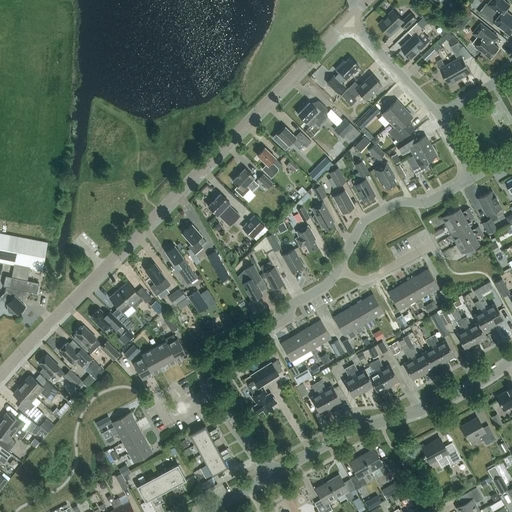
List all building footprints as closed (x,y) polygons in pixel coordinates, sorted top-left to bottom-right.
[(511,31),(511,16),(506,11),(510,5),(503,0),(490,0),(487,4),(500,15),(494,22),(510,35),(511,31)] [(414,11),(421,18),(427,12),(421,5),(414,11)] [(417,19),(411,13),(403,20),(394,10),(379,24),(390,36),(402,25),(406,29),(417,19)] [(426,23),(431,17),(433,16),(429,12),(422,19),(426,23)] [(438,24),(431,17),(426,23),(425,24),(431,31),(438,24)] [(425,29),(418,22),(408,31),(413,36),(401,47),(412,58),(426,44),(418,36),(425,29)] [(494,44),(499,38),(481,23),(476,30),(472,33),(477,37),(472,43),(476,46),(476,47),(490,59),(499,48),(494,44)] [(457,59),(452,62),(461,77),(471,72),(464,60),(471,56),(472,56),(464,46),(464,47),(462,44),(458,42),(450,46),(454,52),(457,59)] [(437,51),(433,47),(423,57),(427,61),(437,51)] [(346,79),(359,66),(350,57),(345,62),(344,60),(335,69),(346,79)] [(450,84),(461,77),(452,62),(445,66),(441,59),(437,61),(450,84)] [(359,86),(355,82),(346,90),(354,98),(360,93),(366,100),(382,85),(371,74),(359,86)] [(327,83),(338,94),(345,86),(334,75),(327,83)] [(390,122),(404,108),(396,100),(382,113),(390,122)] [(327,109),(320,102),(315,108),(309,102),(298,114),(310,126),(311,125),(313,127),(316,123),(319,126),(328,117),(326,110),(327,109)] [(375,105),(365,115),(357,124),(361,129),(380,111),(375,105)] [(412,117),(404,108),(390,122),(395,127),(389,132),(399,142),(414,127),(408,121),(412,117)] [(333,129),(342,138),(354,126),(345,117),(333,129)] [(311,142),(303,133),(297,139),(296,137),(285,127),(284,127),(283,126),(272,137),(284,149),(292,141),(298,147),(300,149),(304,145),(306,147),(311,142)] [(414,155),(431,146),(425,135),(418,139),(414,132),(406,137),(397,144),(402,153),(410,149),(414,155)] [(370,142),(364,136),(360,140),(366,146),(370,142)] [(330,144),(333,156),(343,152),(340,141),(330,144)] [(384,153),(374,143),(369,149),(379,159),(384,153)] [(427,168),(424,162),(436,156),(431,146),(414,155),(419,165),(412,168),(416,175),(427,168)] [(278,170),(277,168),(282,164),(275,157),(265,147),(257,155),(267,164),(263,168),(262,167),(261,167),(273,178),(272,176),(278,170)] [(401,161),(397,153),(391,156),(396,164),(401,161)] [(294,170),(298,166),(291,159),(287,164),(294,170)] [(355,174),(360,182),(355,185),(364,201),(375,195),(366,179),(365,179),(363,176),(369,173),(362,160),(355,164),(359,172),(355,174)] [(396,183),(392,176),(394,175),(387,162),(373,169),(381,183),(383,182),(386,189),(396,183)] [(322,164),(310,175),(316,181),(327,170),(322,164)] [(336,185),(346,180),(338,166),(328,172),(336,185)] [(258,185),(253,179),(254,178),(245,168),(233,181),(238,186),(235,189),(242,196),(249,189),(252,191),(258,185)] [(263,174),(258,179),(268,188),(272,183),(263,174)] [(313,189),(319,199),(326,195),(320,185),(313,189)] [(302,186),(297,191),(299,193),(303,196),(307,191),(308,191),(304,188),(302,186)] [(354,207),(345,190),(334,197),(343,213),(354,207)] [(490,191),(479,198),(492,221),(496,219),(495,218),(496,217),(493,212),(500,209),(490,191)] [(218,215),(225,222),(235,211),(228,204),(230,203),(220,193),(208,206),(218,215)] [(322,227),(324,227),(326,230),(335,225),(333,222),(334,221),(323,202),(312,208),(315,215),(313,216),(313,218),(315,222),(317,222),(319,221),(322,227)] [(303,220),(309,217),(303,205),(297,209),(303,220)] [(467,221),(474,217),(468,208),(461,212),(459,207),(442,217),(462,253),(479,244),(476,239),(483,235),(478,226),(471,230),(467,221)] [(255,217),(244,229),(253,238),(264,226),(255,217)] [(488,233),(496,228),(490,218),(481,223),(488,233)] [(287,227),(284,222),(278,224),(276,225),(280,233),(287,229),(287,227)] [(192,244),(189,246),(195,254),(203,247),(201,245),(206,241),(202,236),(202,235),(192,224),(182,233),(192,244)] [(300,247),(305,244),(309,251),(318,246),(314,239),(315,239),(308,225),(296,232),(299,236),(296,238),(300,247)] [(274,250),(281,247),(273,232),(266,236),(274,250)] [(0,261),(42,270),(48,243),(0,233),(0,261)] [(194,273),(175,245),(165,252),(174,264),(177,262),(182,269),(179,271),(185,279),(194,273)] [(273,289),(283,283),(277,270),(282,267),(273,249),(266,253),(270,260),(260,266),(273,289)] [(303,265),(294,249),(283,255),(292,271),(303,265)] [(222,281),(230,277),(216,252),(208,256),(222,281)] [(152,265),(150,264),(147,267),(148,268),(145,270),(155,283),(150,287),(156,295),(170,285),(165,277),(154,263),(152,265)] [(245,269),(250,279),(243,284),(252,300),(262,294),(255,282),(261,279),(254,264),(245,269)] [(439,287),(428,269),(418,274),(429,293),(439,287)] [(418,274),(408,280),(419,298),(429,293),(418,274)] [(6,297),(3,300),(8,305),(8,306),(8,310),(9,312),(12,313),(15,313),(16,312),(18,314),(25,306),(14,295),(22,287),(13,278),(7,284),(6,282),(3,285),(7,290),(3,294),(6,297)] [(510,292),(502,278),(495,282),(503,296),(510,292)] [(419,298),(408,280),(398,286),(409,304),(419,298)] [(473,291),(479,300),(483,297),(482,294),(493,287),(490,281),(473,291)] [(151,298),(142,287),(137,292),(128,282),(119,290),(131,304),(135,309),(137,306),(140,303),(143,300),(146,303),(151,298)] [(399,310),(409,304),(398,286),(388,292),(399,310)] [(446,302),(452,298),(445,287),(440,291),(446,302)] [(169,297),(175,305),(187,297),(181,289),(169,297)] [(188,296),(200,313),(210,306),(197,289),(188,296)] [(134,324),(123,311),(131,304),(119,290),(110,298),(118,308),(112,313),(122,323),(128,329),(134,324)] [(374,317),(384,312),(373,294),(364,299),(374,317)] [(483,297),(479,300),(493,325),(504,319),(495,303),(487,307),(486,305),(487,304),(483,297)] [(364,299),(353,305),(364,323),(374,317),(364,299)] [(477,322),(482,331),(483,331),(493,325),(479,300),(474,303),(478,309),(479,308),(481,311),(473,315),(477,322)] [(437,307),(434,301),(425,307),(428,312),(437,307)] [(448,306),(456,321),(461,318),(453,303),(448,306)] [(160,312),(164,309),(160,305),(154,310),(158,314),(160,312)] [(353,305),(343,311),(353,329),(364,323),(353,305)] [(99,309),(91,317),(105,330),(108,326),(114,332),(118,328),(129,339),(134,335),(109,311),(106,315),(99,309)] [(422,310),(415,314),(418,320),(426,316),(422,310)] [(445,324),(451,321),(445,310),(439,314),(445,324)] [(353,329),(343,311),(333,317),(344,335),(353,329)] [(437,312),(430,316),(442,337),(449,333),(437,312)] [(400,325),(401,325),(404,324),(406,322),(402,315),(396,318),(400,325)] [(483,331),(482,331),(477,322),(470,326),(469,323),(470,323),(466,316),(462,319),(476,344),(487,338),(483,331)] [(462,327),(464,330),(456,334),(465,350),(476,344),(462,319),(457,321),(461,328),(462,327)] [(321,320),(311,325),(321,344),(331,338),(321,320)] [(389,323),(394,331),(400,328),(396,320),(389,323)] [(205,323),(211,331),(214,328),(209,321),(205,323)] [(96,338),(83,325),(75,333),(76,335),(73,338),(85,350),(87,349),(91,353),(101,343),(96,339),(96,338)] [(311,349),(321,344),(311,325),(301,331),(311,349)] [(424,325),(421,327),(423,331),(422,331),(426,339),(430,337),(424,325)] [(301,331),(291,337),(301,355),(311,349),(301,331)] [(381,331),(374,336),(377,340),(384,336),(381,331)] [(434,334),(430,337),(444,362),(455,356),(446,340),(438,344),(437,341),(438,340),(434,334)] [(291,361),(301,355),(291,337),(281,343),(291,361)] [(432,348),(424,352),(433,368),(444,362),(430,337),(426,339),(425,339),(429,346),(430,345),(432,348)] [(187,355),(178,338),(168,344),(176,361),(187,355)] [(342,341),(348,352),(353,349),(347,338),(342,341)] [(338,339),(332,342),(339,355),(345,352),(338,339)] [(113,360),(120,354),(106,340),(99,347),(113,360)] [(165,367),(176,361),(168,344),(166,341),(154,347),(165,367)] [(93,359),(81,348),(77,352),(67,342),(59,350),(72,363),(76,359),(84,368),(93,359)] [(389,345),(393,354),(399,350),(395,342),(389,345)] [(130,360),(140,350),(134,344),(124,354),(130,360)] [(372,358),(379,355),(374,345),(368,349),(372,358)] [(423,374),(433,368),(424,352),(417,356),(416,353),(417,352),(414,346),(409,348),(423,374)] [(143,357),(152,374),(165,367),(154,347),(142,354),(143,357)] [(403,364),(409,374),(412,380),(423,374),(409,348),(404,351),(408,358),(409,357),(411,359),(403,364)] [(360,360),(366,357),(362,351),(356,354),(360,360)] [(323,364),(330,360),(326,353),(319,357),(323,364)] [(48,379),(55,372),(60,377),(64,373),(59,368),(60,367),(46,354),(38,362),(44,368),(40,371),(48,379)] [(143,357),(133,362),(142,379),(152,374),(143,357)] [(379,358),(374,361),(388,386),(399,380),(390,364),(382,368),(381,366),(382,365),(379,358)] [(95,379),(104,370),(94,360),(85,369),(95,379)] [(374,361),(369,364),(373,370),(374,369),(376,372),(369,376),(374,385),(373,385),(377,392),(388,386),(374,361)] [(278,373),(272,362),(251,375),(258,386),(278,373)] [(313,374),(320,370),(315,363),(309,367),(313,374)] [(354,363),(349,366),(363,391),(373,385),(374,385),(369,376),(365,369),(358,373),(356,371),(358,370),(354,363)] [(363,391),(349,366),(344,369),(348,375),(349,374),(351,377),(343,381),(353,397),(363,391)] [(76,387),(82,380),(70,369),(63,375),(76,387)] [(300,373),(293,377),(298,384),(311,376),(307,369),(300,373)] [(42,386),(30,375),(22,384),(35,396),(40,391),(50,401),(58,391),(46,381),(42,386)] [(321,379),(316,382),(330,407),(341,401),(332,385),(325,389),(323,387),(325,386),(321,379)] [(303,382),(298,385),(303,393),(308,390),(303,382)] [(320,413),(330,407),(316,382),(311,385),(315,391),(317,391),(318,393),(311,397),(320,413)] [(30,402),(35,396),(22,384),(13,393),(23,402),(18,407),(27,416),(28,415),(34,420),(41,411),(30,402)] [(511,405),(511,386),(507,390),(508,390),(497,397),(504,410),(511,405)] [(258,413),(263,410),(265,413),(273,409),(271,406),(277,403),(271,393),(267,395),(263,388),(251,396),(257,405),(254,407),(258,413)] [(66,402),(60,409),(64,413),(70,405),(66,402)] [(16,418),(7,411),(0,421),(14,432),(19,426),(24,431),(26,428),(32,421),(21,412),(16,418)] [(112,422),(118,432),(136,422),(130,412),(112,422)] [(492,417),(496,426),(502,423),(497,414),(492,417)] [(108,416),(96,422),(100,428),(109,424),(111,422),(109,417),(108,416)] [(480,434),(486,444),(496,439),(488,425),(483,428),(477,417),(460,426),(469,441),(480,434)] [(10,437),(14,432),(0,421),(0,420),(0,436),(2,438),(0,439),(0,445),(8,452),(16,442),(10,437)] [(52,427),(44,420),(40,426),(47,433),(52,427)] [(32,421),(26,428),(31,432),(37,424),(32,421)] [(123,442),(141,432),(136,422),(118,432),(123,442)] [(218,432),(216,428),(215,428),(216,428),(209,432),(206,426),(190,434),(195,444),(218,432)] [(41,428),(36,435),(42,439),(47,433),(41,428)] [(147,443),(141,432),(123,442),(128,452),(147,443)] [(220,437),(218,432),(195,444),(201,455),(216,446),(213,440),(220,437)] [(112,436),(107,439),(110,445),(115,442),(112,436)] [(429,463),(437,458),(441,466),(449,462),(450,464),(461,458),(452,442),(444,446),(440,437),(433,441),(433,442),(422,448),(429,463)] [(188,445),(185,439),(180,442),(183,448),(188,445)] [(498,445),(502,452),(508,449),(504,442),(498,445)] [(153,452),(147,443),(128,452),(134,462),(153,452)] [(0,460),(4,464),(11,454),(8,452),(0,445),(0,460)] [(229,452),(227,448),(226,448),(220,452),(216,446),(201,455),(206,464),(229,452)] [(192,453),(189,447),(184,450),(187,456),(192,453)] [(373,448),(361,455),(370,471),(379,466),(383,474),(393,468),(387,456),(380,460),(373,448)] [(231,457),(229,452),(206,464),(212,475),(227,466),(224,460),(231,457)] [(366,483),(362,476),(370,471),(361,455),(349,462),(357,475),(351,479),(356,489),(366,483)] [(178,464),(167,470),(180,492),(184,490),(180,483),(186,480),(178,464)] [(127,465),(120,469),(124,476),(131,472),(127,465)] [(500,492),(506,488),(511,498),(511,481),(506,485),(494,466),(487,470),(500,492)] [(175,495),(180,492),(167,470),(157,475),(166,491),(171,487),(175,495)] [(354,497),(350,491),(355,488),(350,479),(344,482),(339,474),(327,481),(336,497),(344,493),(348,500),(354,497)] [(160,494),(166,491),(157,475),(147,480),(160,503),(164,501),(160,494)] [(473,477),(467,480),(470,487),(477,484),(473,477)] [(485,479),(479,482),(482,487),(488,484),(487,483),(485,480),(485,479)] [(155,505),(160,503),(147,480),(137,486),(145,501),(151,498),(155,505)] [(396,493),(400,491),(404,488),(400,482),(399,480),(391,484),(396,493)] [(328,502),(336,497),(327,481),(315,488),(321,499),(314,503),(319,511),(327,511),(332,509),(328,502)] [(456,508),(458,511),(476,511),(479,511),(475,503),(483,498),(476,487),(458,497),(462,504),(456,508)] [(410,495),(402,499),(405,506),(414,502),(410,495)] [(135,511),(129,501),(123,505),(119,497),(115,499),(121,511),(135,511)] [(369,509),(375,505),(371,498),(365,502),(369,509)] [(492,510),(503,504),(500,498),(489,505),(492,510)] [(121,511),(115,499),(110,502),(114,509),(108,511),(121,511)]
